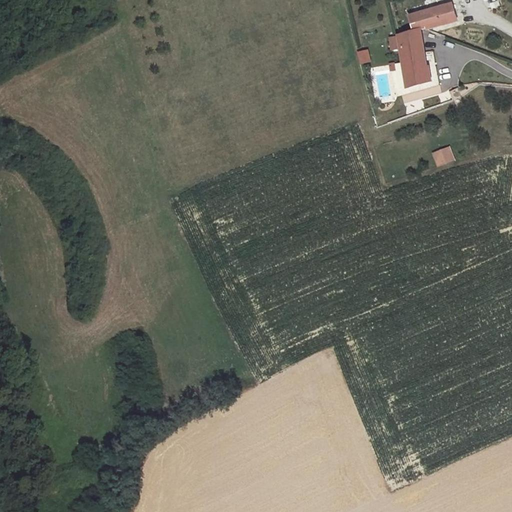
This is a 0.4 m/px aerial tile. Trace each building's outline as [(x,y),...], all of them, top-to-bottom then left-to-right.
[(416,30),(456,20),(453,1),(409,12),(413,29),(399,33),(409,84),(430,79),(427,64),(423,64),(416,30)] [(455,39),(458,32),(449,29),(446,36),(455,39)] [(360,65),(371,62),(367,50),(356,53),(360,65)] [(394,88),(402,87),(401,64),(392,65),(394,88)] [(456,89),(449,92),(456,107),(463,104),(456,89)] [(432,153),(437,168),(455,161),(450,147),(432,153)]
